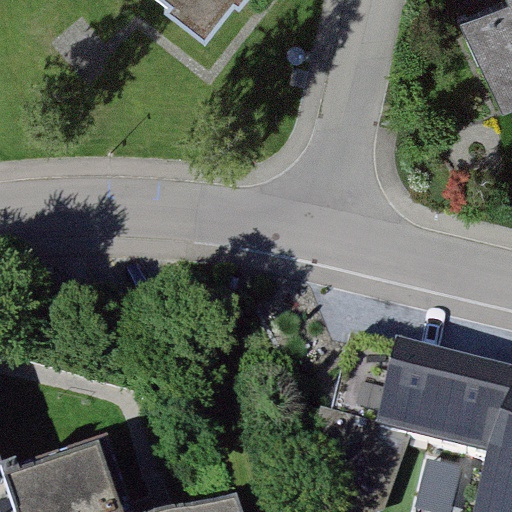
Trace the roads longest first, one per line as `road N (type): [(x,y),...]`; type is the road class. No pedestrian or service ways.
road 1 (residential): [(0,210),(182,210),(324,232)]
road 2 (residential): [(374,0),(324,232)]
road 3 (residential): [(324,232),(511,279)]
